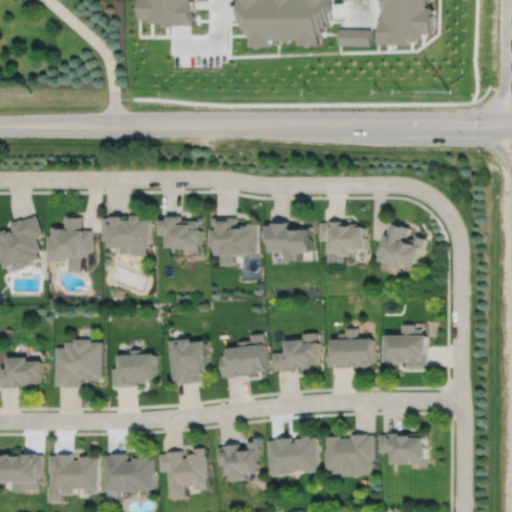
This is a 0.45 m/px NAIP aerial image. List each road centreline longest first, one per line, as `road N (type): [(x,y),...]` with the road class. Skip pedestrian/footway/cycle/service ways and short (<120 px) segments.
road 1 (residential): [(0,420),(462,397)]
road 2 (residential): [(0,178),(392,183),(436,199)]
road 3 (secondary): [(113,125),(511,125)]
road 4 (residential): [(436,199),(459,244),(463,511)]
